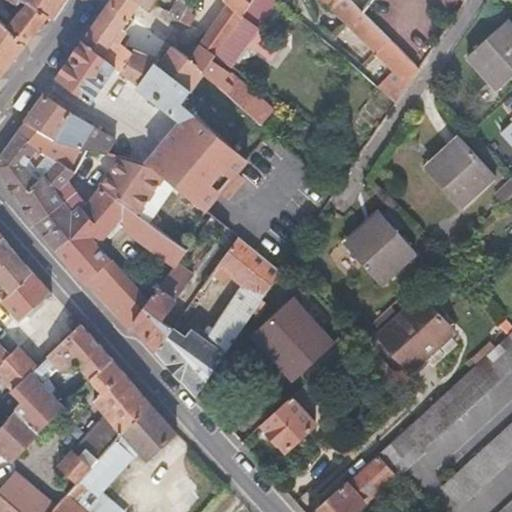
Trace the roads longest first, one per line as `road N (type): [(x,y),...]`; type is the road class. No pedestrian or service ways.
road 1 (residential): [(275,511),(0,207)]
road 2 (unknown): [(28,79),(228,207),(261,208),(292,172)]
road 3 (residential): [(0,113),(87,0)]
